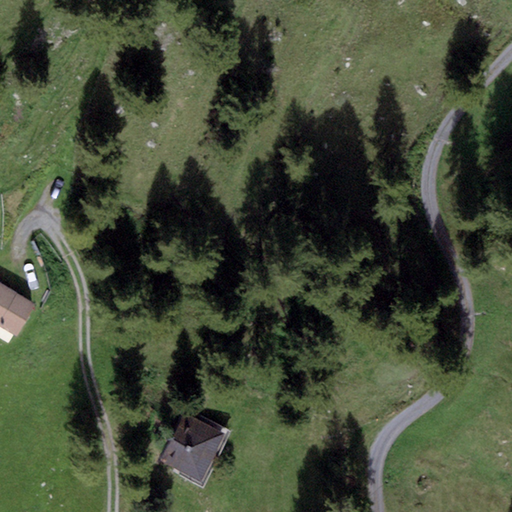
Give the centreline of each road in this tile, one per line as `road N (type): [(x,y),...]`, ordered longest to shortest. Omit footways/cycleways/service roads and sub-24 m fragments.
road 1 (track): [(376,511),(382,439),(459,367),(466,334),(464,288),(427,192),(430,159),(455,112),(511,51)]
road 2 (track): [(16,256),(18,232),(32,223),(49,226),(63,246),(86,363),(109,408),(112,511)]
